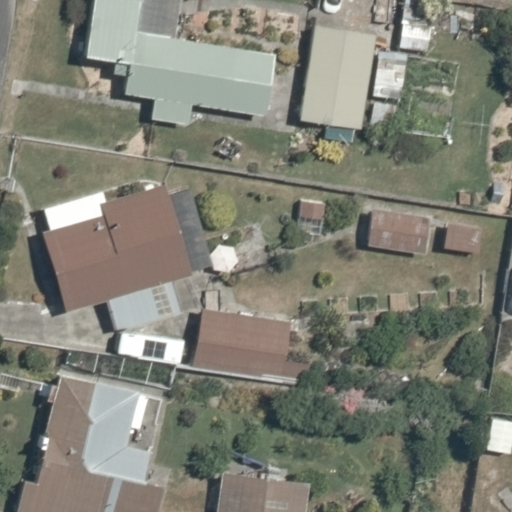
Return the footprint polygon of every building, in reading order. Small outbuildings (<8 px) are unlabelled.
[(130,98),(156,102),(153,123),(194,129),(197,108),(269,119),(278,56),(139,35),(144,2),(128,0),(93,0),(85,58),(135,65),(130,98)] [(315,27),(302,121),(366,130),(380,36),(315,27)] [(176,282),(194,276),(167,186),(106,204),(110,216),(47,235),(70,313),(111,301),(176,282)] [(439,218),(375,211),(371,249),(434,256),(439,218)] [(176,282),(111,301),(120,332),(186,313),(176,282)] [(311,367),(288,362),(295,328),(206,310),(194,367),(306,390),(311,367)] [(154,455),(129,449),(142,395),(66,377),(39,486),(29,483),(21,511),(161,511),(167,489),(147,484),(154,455)] [(307,511),(311,487),(225,475),(219,511),(307,511)]
